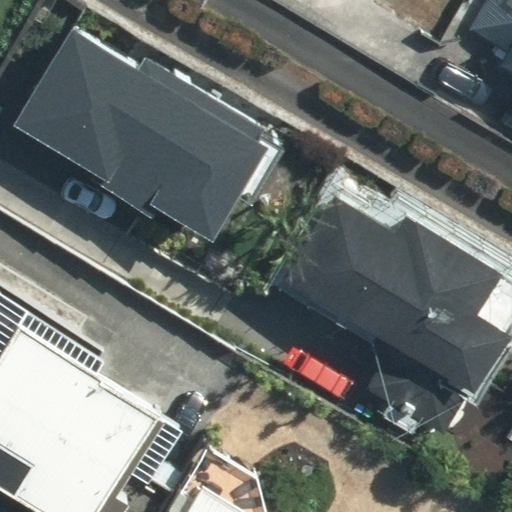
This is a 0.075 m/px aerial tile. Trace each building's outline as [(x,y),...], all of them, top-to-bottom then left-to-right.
[(511,0),(488,0),(476,24),(506,41),(498,56),(511,63),(511,0)] [(278,123),(78,9),(23,103),(224,217),(278,123)] [(374,378),(444,418),(509,306),(482,290),(508,246),(499,241),(411,191),(398,213),(337,178),(288,262),(378,313),(359,347),(384,361),(374,378)] [(92,511),(165,390),(102,353),(108,344),(0,280),(0,460),(88,511),(92,511)] [(272,511),(205,473),(182,511),(272,511)]
